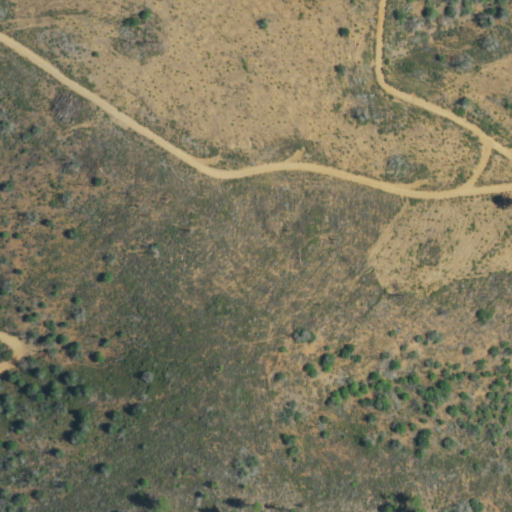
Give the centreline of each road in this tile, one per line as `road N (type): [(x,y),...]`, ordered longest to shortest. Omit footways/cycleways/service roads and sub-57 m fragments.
road 1 (track): [(511,185),(431,196),(286,164),(223,175),(201,169),(0,36)]
road 2 (track): [(511,155),(466,122),(384,85),(383,0)]
